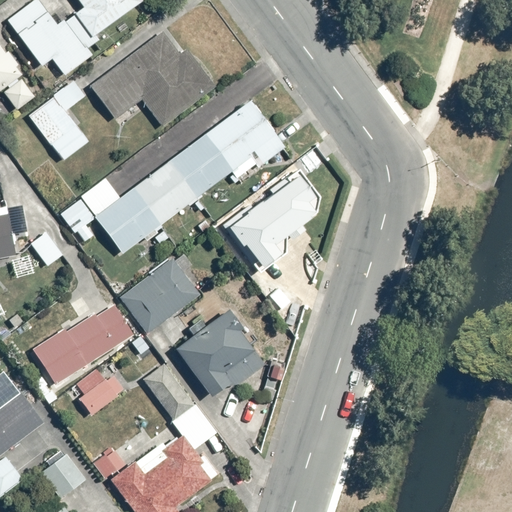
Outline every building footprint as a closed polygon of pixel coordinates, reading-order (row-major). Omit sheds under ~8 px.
[(76,0),(80,5),(56,24),(37,0),(33,0),(8,20),(42,66),(52,59),(64,75),(93,55),(84,44),(142,1),(141,0),(76,0)] [(180,51),(163,30),(90,85),(116,119),(143,99),(162,127),(216,87),(187,48),(180,51)] [(0,50),(0,89),(15,110),(34,96),(0,50)] [(72,81),(28,115),(62,161),(88,141),(66,111),(85,97),(72,81)] [(285,148),(249,99),(120,198),(105,178),(81,198),(120,253),(251,157),(258,167),(285,148)] [(312,197),(298,175),(223,229),(258,272),(286,253),(285,236),(313,216),(303,203),(312,197)] [(7,207),(0,207),(0,259),(17,256),(7,207)] [(63,255),(46,230),(29,242),(47,266),(63,255)] [(171,258),(118,296),(146,334),(200,293),(171,258)] [(63,328),(32,347),(55,385),(132,335),(111,305),(67,334),(63,328)] [(224,312),(175,348),(210,397),(226,384),(238,384),(264,364),(224,312)] [(95,367),(74,383),(84,396),(79,400),(91,415),(123,390),(111,374),(105,379),(95,367)] [(0,368),(0,402),(16,391),(1,368),(0,368)] [(0,454),(44,423),(19,392),(0,405),(0,454)] [(133,462),(109,479),(132,511),(178,511),(175,507),(211,481),(178,439),(163,450),(167,456),(143,474),(133,462)] [(85,479),(65,452),(40,470),(60,497),(85,479)]
